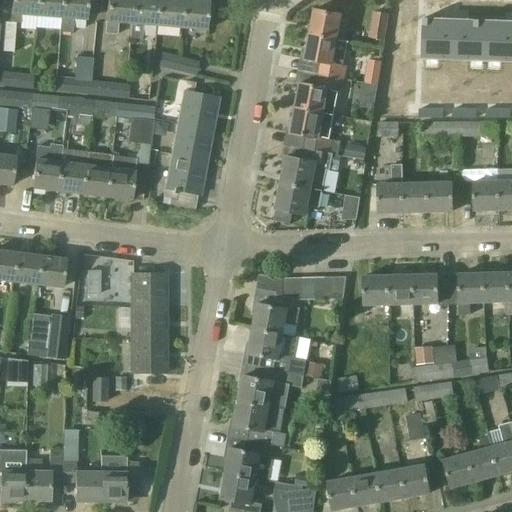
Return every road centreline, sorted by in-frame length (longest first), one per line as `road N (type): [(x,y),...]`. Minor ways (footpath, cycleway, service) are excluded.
road 1 (residential): [(511,242),(225,250)]
road 2 (unclassified): [(176,511),(225,250)]
road 3 (unclassified): [(225,250),(271,0)]
road 4 (residential): [(225,250),(0,222)]
